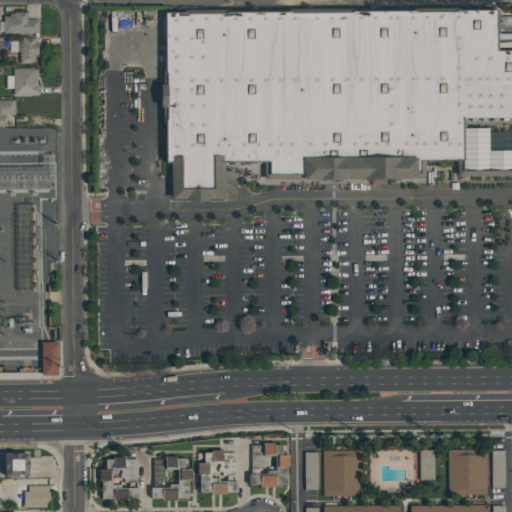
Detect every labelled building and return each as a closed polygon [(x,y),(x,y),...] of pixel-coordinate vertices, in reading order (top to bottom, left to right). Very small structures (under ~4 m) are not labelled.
[(3,16),(9,16),(9,13),(14,13),(14,12),(26,12),(26,20),(38,20),(38,33),(3,34),(3,32),(0,32),(0,22),(3,22),(3,16)] [(168,164),(166,17),(499,13),(500,55),(511,54),(511,120),(463,121),(464,162),(424,162),(424,175),(272,177),(272,164),(226,165),(226,200),(175,201),(174,164),(168,164)] [(21,37),(35,37),(35,44),(37,44),(38,58),(35,58),(35,64),(19,64),(19,52),(9,52),(9,39),(21,39),(21,37)] [(12,68),(29,68),(29,67),(36,67),(37,85),(38,85),(38,95),(13,95),(12,88),(6,88),(6,76),(12,76),(12,68)] [(0,100),(14,100),(14,115),(3,115),(3,127),(0,127),(0,100)] [(0,373),(66,373),(62,128),(0,128),(0,373)] [(250,445),(262,445),(262,443),(273,443),(273,445),(281,445),(281,455),(288,455),(288,467),(286,467),(286,485),(275,485),(275,487),(259,487),(259,485),(248,485),(248,474),(251,474),(250,445)] [(210,451),(222,450),(222,453),(234,453),(234,482),(236,481),(236,493),(225,493),(225,495),(210,495),(210,493),(199,493),(199,475),(196,475),(196,463),(203,463),(203,453),(210,453),(210,451)] [(433,480),(419,480),(418,451),(433,450),(433,480)] [(447,450),(485,450),(486,495),(447,495),(447,450)] [(490,451),(503,450),(504,488),(491,488),(490,451)] [(321,451),(360,451),(360,496),(322,496),(321,451)] [(303,452),(317,452),(317,490),(304,490),(303,452)] [(3,453),(27,453),(28,477),(21,477),(21,476),(17,476),(17,477),(4,477),(3,453)] [(113,457),(124,457),(124,459),(135,459),(136,483),(122,483),(122,479),(119,479),(118,474),(120,474),(120,471),(114,471),(111,471),(111,485),(120,485),(120,488),(138,488),(138,499),(127,500),(127,501),(112,501),(112,499),(100,499),(100,481),(98,482),(98,470),(105,470),(105,460),(113,459),(113,457)] [(164,457),(175,457),(175,459),(183,459),(183,469),(190,469),(190,481),(188,481),(188,498),(177,498),(177,500),(161,501),(161,499),(150,499),(150,488),(152,488),(152,482),(160,482),(160,487),(168,487),(168,484),(176,484),(176,470),(164,470),(164,457)] [(15,480),(37,480),(37,486),(55,486),(56,496),(49,496),(49,507),(46,507),(46,509),(23,509),(23,508),(15,508),(15,501),(13,501),(13,487),(15,487),(15,486),(15,480)]
